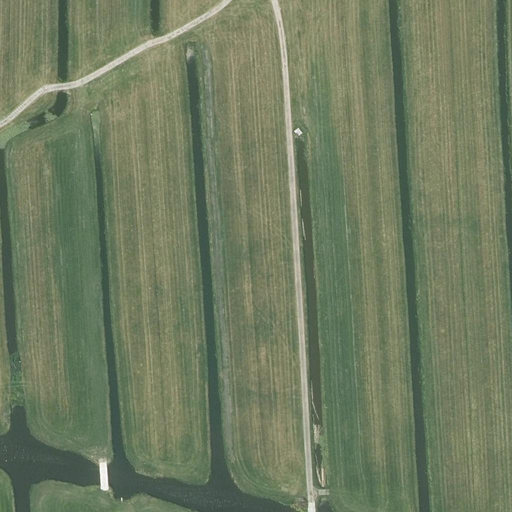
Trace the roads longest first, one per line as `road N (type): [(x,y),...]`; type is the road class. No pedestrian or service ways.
road 1 (track): [(309,493),(281,29),(272,0)]
road 2 (track): [(0,127),(43,90),(79,85),(232,0)]
